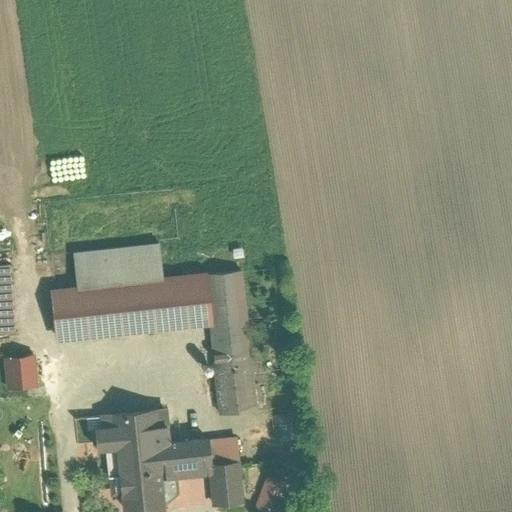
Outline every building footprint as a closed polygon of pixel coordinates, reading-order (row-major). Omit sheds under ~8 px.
[(55,285),(59,338),(191,328),(187,279),(167,280),(163,239),(74,246),(77,284),(55,285)] [(0,262),(0,330),(17,329),(13,262),(0,262)] [(203,281),(223,422),(264,416),(244,275),(203,281)] [(2,387),(34,388),(34,351),(2,351),(2,387)] [(109,423),(117,511),(168,511),(166,485),(212,481),(214,503),(239,501),(234,451),(205,454),(204,443),(166,446),(163,418),(109,423)] [(285,494),(291,479),(268,471),(256,506),(271,511),(277,491),(285,494)]
